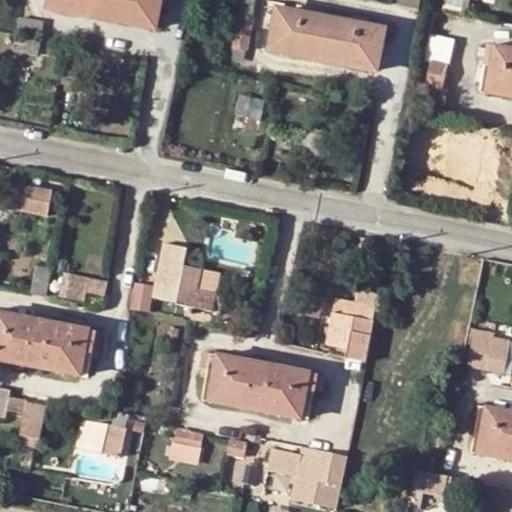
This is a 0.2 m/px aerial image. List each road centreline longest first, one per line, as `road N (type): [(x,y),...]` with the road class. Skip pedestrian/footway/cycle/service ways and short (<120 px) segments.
road 1 (residential): [(0,143),(369,214)]
road 2 (residential): [(333,0),(391,11),(401,21),(369,214)]
road 3 (unknown): [(148,172),(178,0)]
road 4 (residential): [(369,214),(511,242)]
